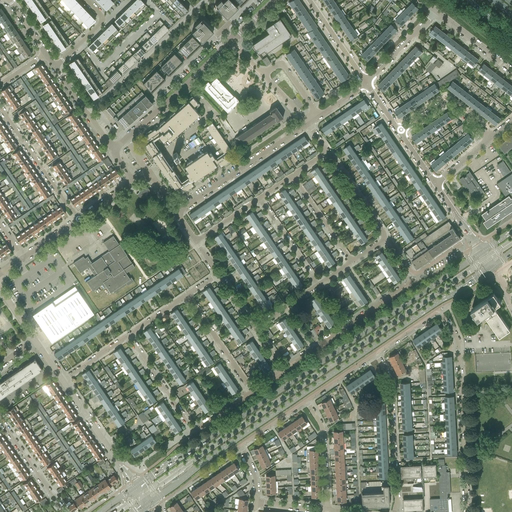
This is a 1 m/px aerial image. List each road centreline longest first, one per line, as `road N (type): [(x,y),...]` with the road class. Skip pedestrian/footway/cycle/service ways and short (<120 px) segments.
road 1 (secondary): [(480,253),(137,484)]
road 2 (secondary): [(152,502),(491,268)]
road 3 (residential): [(376,353),(439,312),(455,335),(467,511)]
road 4 (residential): [(252,391),(194,429),(128,335)]
road 5 (residential): [(413,273),(283,370)]
road 6 (residential): [(393,511),(391,386),(376,353)]
road 7 (residential): [(176,213),(309,123)]
road 8 (tertiary): [(112,150),(230,42)]
road 9 (residential): [(254,503),(255,478),(240,446),(305,402)]
road 10 (residential): [(76,222),(0,108)]
